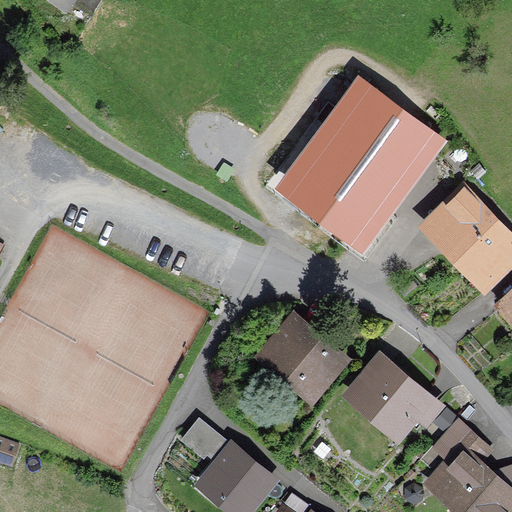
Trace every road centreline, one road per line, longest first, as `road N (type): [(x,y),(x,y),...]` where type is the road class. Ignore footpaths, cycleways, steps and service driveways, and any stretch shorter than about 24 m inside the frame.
road 1 (track): [(0,52),(147,165),(307,259)]
road 2 (residential): [(307,259),(367,293),(511,434)]
